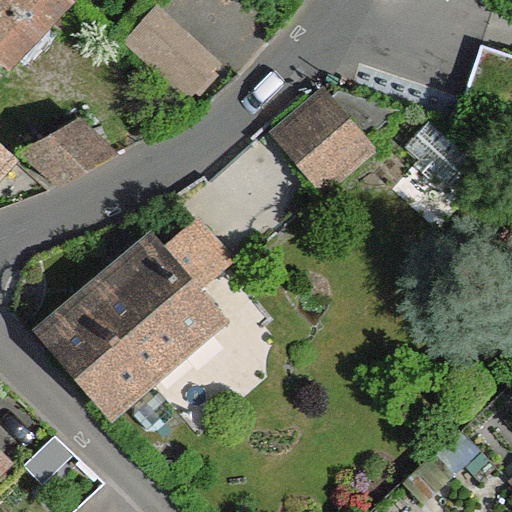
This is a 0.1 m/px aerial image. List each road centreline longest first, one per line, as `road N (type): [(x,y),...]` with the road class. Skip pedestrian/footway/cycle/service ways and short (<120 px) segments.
road 1 (residential): [(345,0),(232,115),(163,162),(0,238)]
road 2 (residential): [(0,334),(175,511)]
